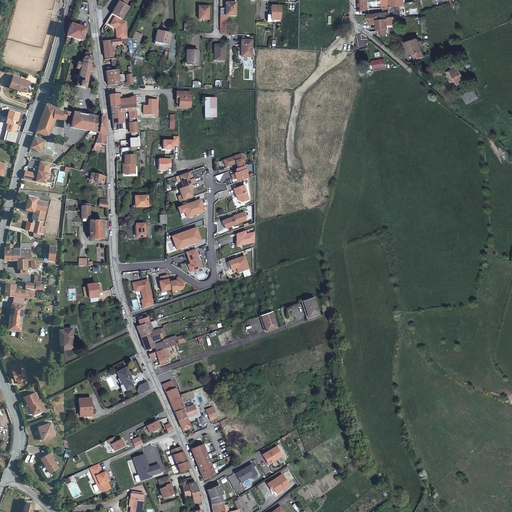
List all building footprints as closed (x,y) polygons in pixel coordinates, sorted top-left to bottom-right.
[(119,0),(113,11),(111,14),(115,16),(121,20),(124,14),(128,7),(126,6),(129,0),(119,0)] [(358,0),(359,10),(365,10),(368,10),(369,10),(369,2),(380,1),(380,0),(358,0)] [(235,16),(235,3),(225,3),(225,16),(235,16)] [(268,20),(279,20),(280,13),(280,6),(271,6),(271,15),(268,15),(268,20)] [(208,7),(198,7),(198,19),(200,19),(205,19),(208,19),(208,7)] [(390,7),(390,13),(390,14),(391,18),(396,17),(401,17),(400,7),(390,7)] [(115,16),(111,14),(105,24),(107,25),(110,25),(115,16)] [(369,23),(371,23),(372,25),(377,24),(377,22),(378,22),(378,31),(381,31),(382,34),(385,33),(385,30),(386,30),(388,30),(388,25),(387,20),(391,18),(390,14),(368,16),(369,23)] [(121,20),(115,16),(110,25),(116,28),(116,37),(126,37),(125,23),(121,20)] [(305,21),(297,19),(294,31),(301,34),(305,21)] [(86,28),(70,24),(67,36),(82,40),(86,28)] [(168,44),(171,34),(160,32),(157,31),(155,42),(162,43),(168,44)] [(134,40),(139,42),(142,35),(135,32),(132,39),(134,40)] [(121,41),(120,39),(117,39),(103,41),(104,58),(113,57),(111,47),(111,45),(114,45),(121,44),(121,41)] [(420,58),(423,57),(422,56),(423,55),(421,47),(419,43),(418,39),(406,43),(408,52),(411,51),(412,51),(416,60),(420,58)] [(251,41),(241,41),(240,57),(251,57),(251,41)] [(224,45),(214,45),(214,60),(224,60),(224,45)] [(191,65),(198,65),(198,51),(186,50),(186,63),(191,63),(191,65)] [(93,66),(93,65),(90,64),(91,61),(89,57),(90,54),(84,52),(83,58),(81,60),(80,63),(77,62),(75,69),(79,70),(75,86),(85,88),(89,71),(92,72),(93,66)] [(119,70),(117,58),(109,59),(111,71),(117,70),(119,70)] [(385,67),(384,59),(375,61),(372,61),(373,64),(372,64),(372,66),(373,66),(374,68),(385,67)] [(456,62),(450,65),(452,70),(447,73),(451,82),(452,83),(455,81),(458,85),(465,81),(456,62)] [(127,85),(133,85),(131,74),(126,75),(118,76),(117,70),(111,71),(106,71),(108,85),(119,84),(119,83),(126,82),(127,85)] [(19,87),(27,90),(30,81),(14,76),(10,86),(19,89),(19,87)] [(473,88),(461,94),(463,96),(474,90),(473,88)] [(474,90),(463,96),(464,98),(467,104),(479,97),(474,90)] [(176,92),(176,97),(178,97),(178,103),(178,107),(190,107),(190,92),(176,92)] [(118,94),(109,95),(110,107),(135,104),(135,96),(127,99),(119,100),(118,94)] [(215,98),(204,98),(204,117),(216,116),(215,98)] [(135,104),(110,107),(112,124),(121,123),(121,122),(124,122),(123,119),(122,119),(122,116),(123,116),(123,112),(128,112),(129,112),(130,123),(128,123),(129,133),(131,133),(138,132),(138,131),(138,130),(135,104)] [(45,108),(37,132),(48,136),(49,132),(51,133),(57,117),(54,117),(55,110),(45,108)] [(6,122),(7,122),(9,123),(7,129),(16,132),(18,124),(14,123),(14,119),(18,120),(20,112),(9,109),(6,122)] [(67,112),(58,110),(55,110),(54,117),(57,117),(65,119),(66,115),(67,112)] [(91,131),(93,116),(73,113),(73,116),(71,127),(91,131)] [(98,133),(100,117),(93,116),(91,131),(98,133)] [(100,144),(106,144),(105,135),(98,133),(93,149),(94,149),(94,151),(97,151),(100,144)] [(118,133),(114,133),(115,148),(121,148),(122,148),(121,134),(118,134),(118,133)] [(45,140),(35,136),(31,147),(41,151),(45,140)] [(130,147),(140,146),(139,138),(137,138),(131,139),(130,139),(130,147)] [(241,154),(223,160),(226,167),(236,163),(238,168),(244,166),(245,166),(241,154)] [(134,155),(124,155),(124,164),(125,173),(135,173),(134,155)] [(50,163),(41,161),(39,171),(32,170),(30,177),(38,178),(38,177),(47,179),(50,163)] [(231,175),(233,180),(236,179),(248,174),(246,169),(244,166),(238,168),(235,169),(236,173),(231,175)] [(189,172),(176,176),(178,182),(181,180),(184,187),(191,184),(195,183),(194,178),(192,179),(190,175),(189,172)] [(102,183),(104,176),(91,173),(89,180),(102,183)] [(184,187),(180,188),(182,195),(178,196),(180,200),(193,196),(192,194),(190,189),(193,189),(191,184),(184,187)] [(249,200),(244,185),(233,189),(236,196),(237,196),(239,201),(243,202),(249,200)] [(45,212),(48,202),(37,199),(38,197),(29,195),(26,208),(34,210),(32,218),(36,219),(43,221),(45,212)] [(147,196),(135,196),(135,207),(147,206),(147,196)] [(107,208),(107,199),(100,199),(98,206),(103,207),(107,208)] [(200,199),(182,206),(186,218),(205,211),(203,206),(201,206),(200,204),(202,204),(200,199)] [(182,206),(177,207),(181,219),(186,218),(182,206)] [(236,216),(222,221),(225,228),(236,224),(245,221),(246,217),(244,212),(236,215),(236,216)] [(36,219),(33,232),(34,232),(39,233),(41,233),(42,226),(43,224),(43,221),(36,219)] [(102,238),(101,221),(89,221),(89,239),(102,238)] [(144,223),(135,223),(135,237),(145,237),(144,223)] [(177,235),(181,247),(201,241),(196,228),(177,235)] [(245,231),(236,234),(236,246),(254,242),(254,232),(245,234),(245,231)] [(177,235),(172,237),(176,249),(181,247),(177,235)] [(7,249),(5,249),(4,259),(13,259),(13,248),(7,249)] [(30,258),(31,258),(31,249),(20,248),(20,258),(18,258),(18,259),(18,264),(18,267),(18,268),(21,268),(21,273),(27,273),(27,268),(27,258),(30,258)] [(195,249),(186,252),(189,261),(191,261),(194,270),(202,268),(195,249)] [(233,268),(235,274),(249,269),(244,256),(227,262),(230,270),(233,268)] [(169,282),(168,275),(160,277),(161,281),(159,284),(161,291),(171,289),(169,282)] [(175,281),(169,282),(171,289),(171,292),(181,290),(186,282),(178,276),(175,281)] [(147,280),(132,283),(134,292),(142,290),(142,292),(141,293),(143,300),(141,300),(143,307),(152,305),(151,298),(147,280)] [(46,290),(47,285),(26,282),(26,286),(44,289),(44,290),(46,290)] [(24,297),(25,290),(16,288),(16,285),(6,283),(5,295),(24,297)] [(88,297),(97,296),(96,283),(86,285),(88,297)] [(24,297),(38,299),(39,291),(25,290),(24,297)] [(318,313),(313,297),(302,301),(303,304),(308,317),(318,313)] [(12,303),(10,315),(23,317),(24,305),(12,303)] [(271,312),(261,316),(266,331),(276,328),(271,312)] [(10,315),(9,328),(21,330),(23,317),(10,315)] [(140,325),(137,327),(139,333),(144,332),(145,334),(152,332),(151,328),(149,323),(140,325)] [(145,334),(140,336),(146,351),(154,348),(153,345),(152,341),(162,337),(165,336),(163,328),(152,332),(145,334)] [(71,329),(60,329),(61,348),(72,347),(71,329)] [(178,344),(176,337),(169,340),(168,338),(162,340),(163,342),(165,349),(173,346),(176,345),(178,344)] [(165,349),(163,342),(153,345),(154,348),(155,352),(165,349)] [(155,352),(148,354),(150,358),(157,356),(159,364),(166,362),(165,358),(170,356),(168,351),(166,352),(165,349),(155,352)] [(18,362),(11,364),(13,369),(12,370),(15,379),(17,379),(19,384),(26,382),(25,376),(24,377),(20,367),(19,367),(18,362)] [(132,380),(125,368),(123,369),(119,371),(116,372),(119,378),(123,385),(123,384),(127,390),(133,387),(130,381),(132,380)] [(123,385),(119,378),(117,378),(121,385),(119,386),(122,392),(127,390),(123,384),(123,385)] [(137,390),(139,394),(148,389),(149,388),(146,382),(138,386),(137,390)] [(171,382),(162,385),(174,412),(185,408),(182,399),(180,400),(175,388),(174,389),(171,382)] [(26,396),(25,396),(28,405),(31,404),(32,406),(31,408),(33,414),(40,411),(41,408),(40,405),(42,404),(40,399),(39,400),(35,392),(26,396)] [(79,399),(79,409),(80,416),(83,416),(90,416),(91,416),(90,398),(79,399)] [(185,408),(174,412),(178,421),(189,416),(189,417),(197,413),(193,405),(185,408)] [(206,410),(210,421),(217,418),(213,407),(206,410)] [(189,416),(178,421),(182,430),(190,427),(186,418),(189,417),(189,416)] [(157,420),(146,425),(150,433),(160,427),(157,420)] [(39,427),(40,431),(43,439),(55,435),(51,422),(39,427)] [(170,423),(165,426),(168,432),(173,430),(170,423)] [(116,441),(114,436),(107,440),(109,444),(111,444),(114,451),(125,445),(121,438),(116,441)] [(132,440),(135,447),(143,443),(140,437),(132,440)] [(190,449),(203,480),(215,475),(203,444),(190,449)] [(180,446),(171,450),(177,465),(179,472),(189,469),(180,446)] [(282,456),(276,446),(262,454),(267,464),(282,456)] [(50,452),(41,458),(46,466),(47,465),(51,472),(59,467),(50,452)] [(151,475),(161,472),(158,464),(148,467),(147,468),(146,464),(147,463),(144,454),(133,458),(138,475),(140,474),(142,480),(152,477),(151,475)] [(250,478),(257,474),(251,464),(235,473),(240,482),(250,477),(250,478)] [(99,465),(90,469),(93,477),(95,476),(97,480),(96,483),(99,485),(100,487),(98,490),(102,491),(110,488),(107,481),(108,481),(107,476),(105,473),(105,471),(102,472),(99,465)] [(288,471),(283,474),(288,482),(293,479),(288,471)] [(168,475),(158,479),(161,488),(159,489),(162,498),(171,495),(172,492),(171,488),(169,484),(171,483),(168,475)] [(281,475),(267,483),(271,491),(274,490),(276,493),(288,486),(281,475)] [(196,482),(182,486),(185,497),(191,496),(192,502),(202,500),(196,482)] [(220,486),(207,491),(210,498),(211,505),(222,502),(221,495),(223,494),(220,486)] [(129,511),(140,511),(143,496),(130,494),(129,503),(131,503),(130,507),(129,511)] [(32,511),(35,503),(33,502),(26,501),(23,511),(32,511)] [(222,502),(211,505),(212,511),(223,511),(224,511),(223,506),(222,502)]
